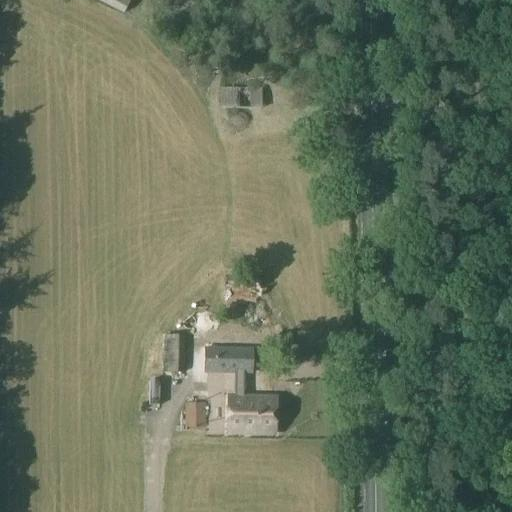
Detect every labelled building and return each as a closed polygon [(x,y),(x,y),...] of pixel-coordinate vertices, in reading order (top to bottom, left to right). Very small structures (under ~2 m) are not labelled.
[(94,0),(123,14),(129,0),(94,0)] [(262,88),(225,90),(226,111),(262,110),(262,88)] [(215,272),(214,302),(271,304),(272,274),(215,272)] [(286,338),(274,337),(273,356),(285,356),(286,338)] [(252,373),(252,350),(217,349),(216,372),(235,372),(244,373),(252,373)] [(228,397),(227,434),(275,435),(276,398),(265,398),(265,394),(255,394),(254,397),(243,397),(244,373),(235,372),(235,397),(228,397)]
